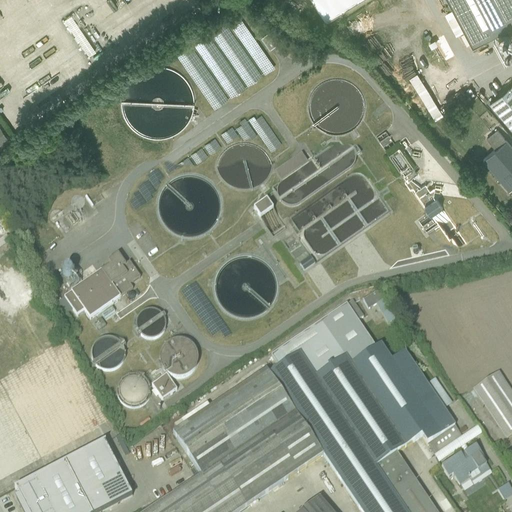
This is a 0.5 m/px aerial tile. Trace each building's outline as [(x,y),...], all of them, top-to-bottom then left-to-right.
[(313,0),(323,15),(347,0),(313,0)] [(511,31),(511,82),(490,101),(511,127),(511,0),(450,0),(472,42),(508,24),(511,31)] [(269,27),(260,33),(269,46),(278,40),(269,27)] [(35,45),(44,37),(38,30),(29,38),(35,45)] [(435,112),(401,46),(392,51),(426,117),(435,112)] [(511,182),(511,141),(497,126),(487,134),(495,143),(484,154),(511,183),(511,182)] [(297,157),(272,174),(280,185),(304,167),(297,157)] [(422,177),(411,182),(425,212),(435,207),(422,177)] [(268,204),(254,213),(263,226),(277,218),(268,204)] [(107,275),(66,302),(78,320),(85,315),(91,324),(131,297),(128,293),(141,284),(129,267),(124,270),(116,259),(103,268),(107,275)] [(379,294),(363,303),(369,313),(376,309),(386,328),(395,324),(379,294)] [(136,322),(135,328),(138,338),(143,342),(151,344),(157,343),(160,342),(165,336),(167,326),(163,317),(157,313),(151,312),(142,315),(136,322)] [(92,353),(91,359),(95,369),(100,374),(107,376),(113,375),(116,373),(122,367),(124,357),(120,349),(114,344),(108,343),(98,346),(92,353)] [(160,356),(160,366),(164,374),(169,378),(177,380),(185,379),(192,375),(197,366),(196,354),(191,347),(183,343),(174,343),(165,348),(160,356)] [(267,368),(174,434),(204,477),(154,511),(248,511),(323,459),(360,511),(435,511),(396,456),(419,441),(438,468),(480,438),(474,428),(463,436),(446,411),(452,407),(437,386),(430,391),(404,354),(392,363),(383,349),(354,370),(347,360),(317,381),(300,358),(273,377),(267,368)] [(511,394),(501,376),(477,391),(507,442),(511,438),(511,394)] [(117,388),(116,394),(119,404),(124,409),(132,411),(138,410),(141,408),(146,402),(148,392),(144,384),(138,380),(132,378),(122,381),(117,388)] [(168,380),(154,390),(163,402),(177,392),(168,380)] [(103,449),(10,496),(18,511),(112,511),(130,503),(103,449)] [(478,450),(446,467),(463,498),(495,481),(478,450)] [(511,487),(500,495),(505,503),(511,498),(511,487)] [(331,511),(323,502),(311,511),(331,511)]
